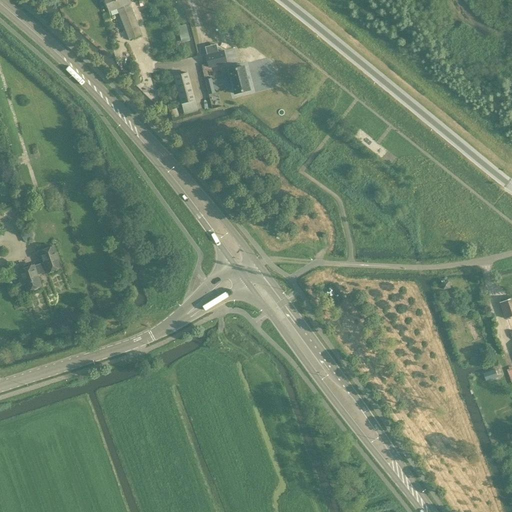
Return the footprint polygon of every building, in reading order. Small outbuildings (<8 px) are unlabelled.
[(141,35),(137,25),(129,3),(130,3),(129,0),(105,0),(110,11),(118,8),(130,39),(141,35)] [(207,55),(206,56),(209,68),(227,63),(224,51),(218,52),(207,55)] [(229,72),(225,73),(226,78),(230,77),(235,94),(250,90),(246,73),(244,67),(229,71),(229,72)] [(181,104),(195,100),(188,73),(174,77),(181,104)] [(47,273),(61,268),(54,247),(40,252),(44,263),(34,266),(20,271),(27,292),(41,286),(37,275),(47,272),(47,273)] [(444,289),(450,288),(448,281),(444,283),(444,281),(442,281),(444,289)] [(506,319),(511,316),(511,298),(501,303),(506,319)] [(495,369),(483,373),(486,381),(497,377),(495,369)]
